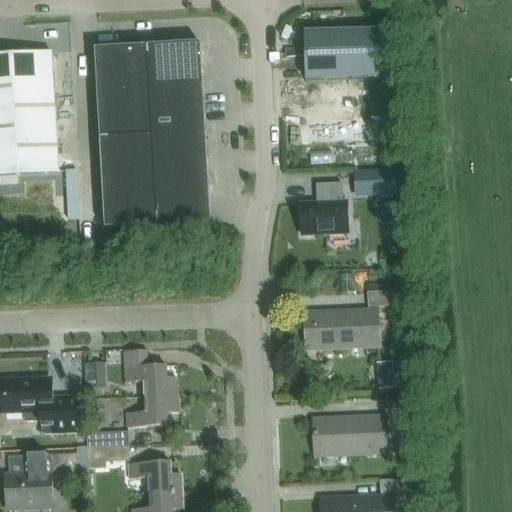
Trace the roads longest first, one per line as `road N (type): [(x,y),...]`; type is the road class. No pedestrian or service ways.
road 1 (unclassified): [(259,0),(266,172),(252,316)]
road 2 (residential): [(252,316),(0,325)]
road 3 (unclassified): [(0,8),(204,0)]
road 4 (residential): [(261,511),(252,316)]
